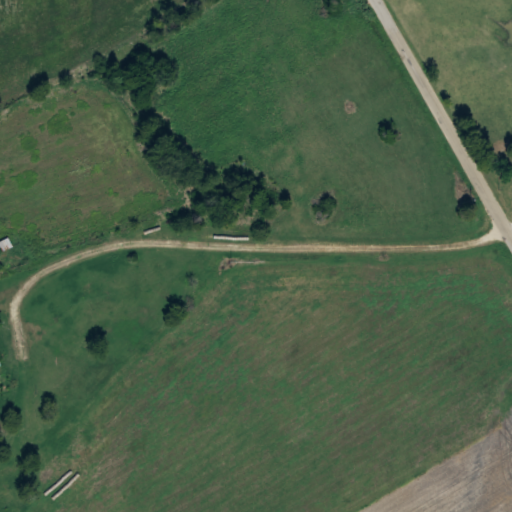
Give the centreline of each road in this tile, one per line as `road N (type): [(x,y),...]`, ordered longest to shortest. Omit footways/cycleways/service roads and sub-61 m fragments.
road 1 (residential): [(510,227),(452,243),(94,248),(7,304)]
road 2 (residential): [(511,230),(380,0)]
